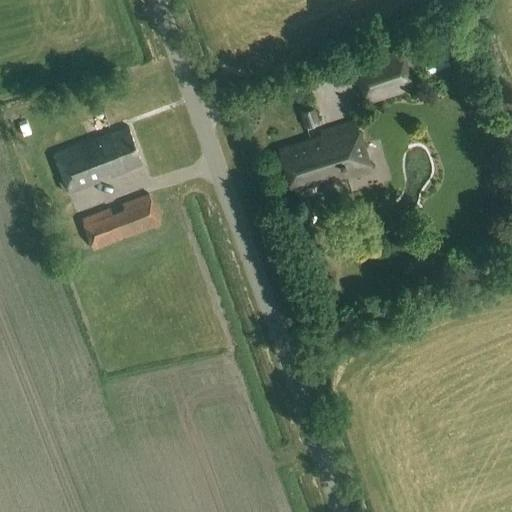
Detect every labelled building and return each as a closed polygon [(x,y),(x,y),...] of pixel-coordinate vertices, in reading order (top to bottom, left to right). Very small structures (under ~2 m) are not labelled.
[(355,67),(367,105),(416,89),(403,51),(355,67)] [(301,114),(306,130),(320,126),(315,109),(301,114)] [(320,140),(277,153),(290,196),(292,196),(294,200),(312,194),(311,191),(369,173),(354,124),(319,135),(320,140)] [(111,177),(143,166),(129,126),(55,153),(69,193),(100,181),(99,177),(110,173),(111,177)] [(82,219),(93,248),(159,222),(148,194),(121,204),(123,209),(112,214),(110,208),(82,219)]
